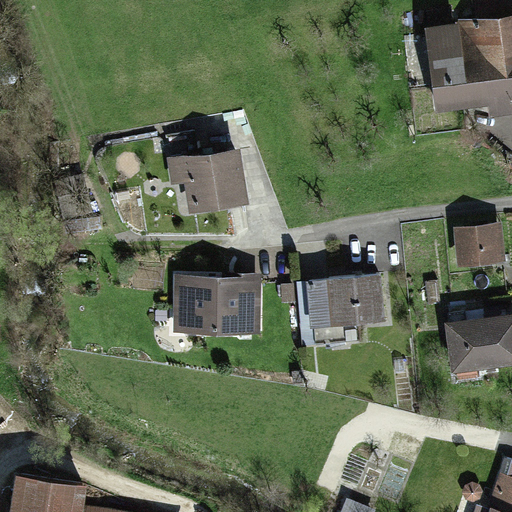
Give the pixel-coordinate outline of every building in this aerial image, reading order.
[(476,20),(431,24),(438,103),(494,98),(495,109),(511,107),(511,9),(476,13),(476,20)] [(241,147),(165,158),(168,178),(188,175),(192,201),(248,192),(241,147)] [(502,222),(458,224),(460,266),(504,264),(502,222)] [(258,274),(173,273),(173,330),(257,331),(258,274)] [(377,273),(309,281),(313,322),(382,314),(377,273)] [(511,312),(449,319),(454,365),(511,358),(511,312)] [(84,481),(15,471),(9,511),(128,511),(80,505),(84,481)] [(511,511),(511,475),(502,473),(490,511),(511,511)]
